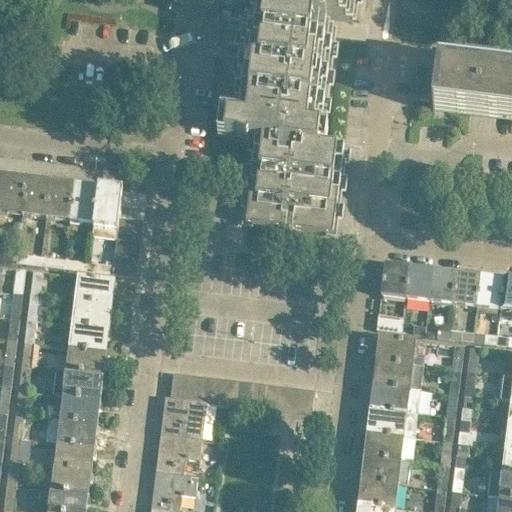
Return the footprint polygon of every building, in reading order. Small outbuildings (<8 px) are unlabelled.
[(293,233),(297,233),(327,237),(330,237),(333,237),(344,153),(319,149),(333,31),(321,30),(322,19),(353,23),(355,0),(177,0),(177,5),(218,10),(218,6),(243,9),(242,22),(246,22),(244,36),(241,61),(233,119),(227,118),(224,139),(257,143),(254,160),(247,211),(246,227),(247,227),(248,227),(281,231),(285,232),(283,249),(291,250),(293,233)] [(511,78),(438,69),(432,113),(434,114),(511,123),(511,78)] [(421,92),(421,95),(420,101),(420,102),(426,103),(430,103),(431,93),(427,93),(421,92)] [(0,215),(23,219),(28,181),(0,177),(0,215)] [(28,181),(23,219),(46,222),(51,184),(28,181)] [(46,222),(71,225),(75,187),(51,184),(46,222)] [(75,187),(71,225),(94,228),(99,190),(75,187)] [(123,193),(99,190),(94,228),(93,240),(117,243),(118,232),(118,231),(119,222),(121,209),(123,195),(123,193)] [(146,198),(123,195),(121,209),(119,222),(143,225),(146,198)] [(118,231),(118,232),(142,235),(143,225),(119,222),(118,231)] [(117,243),(117,244),(140,247),(142,235),(118,232),(117,243)] [(117,244),(115,255),(139,258),(140,247),(117,244)] [(1,265),(17,267),(18,257),(2,255),(1,265)] [(115,255),(114,267),(137,270),(139,258),(115,255)] [(41,260),(18,257),(17,267),(40,269),(41,260)] [(40,269),(65,273),(66,263),(41,260),(40,269)] [(89,266),(66,263),(65,273),(88,275),(89,266)] [(88,275),(113,278),(114,269),(89,266),(88,275)] [(114,267),(114,269),(113,278),(136,281),(137,270),(114,267)] [(381,299),(406,302),(410,272),(385,269),(384,269),(381,299)] [(16,272),(12,297),(22,298),(26,274),(16,272)] [(434,275),(410,272),(406,302),(430,305),(434,275)] [(33,274),(29,299),(39,300),(42,276),(33,274)] [(430,305),(454,308),(458,278),(434,275),(430,305)] [(482,281),(458,278),(454,308),(478,311),(482,281)] [(78,280),(75,305),(112,310),(116,285),(78,280)] [(478,311),(502,314),(506,284),(482,281),(478,311)] [(511,324),(511,284),(506,284),(502,314),(501,323),(511,324)] [(19,322),(22,298),(12,297),(9,321),(19,322)] [(26,323),(36,324),(39,300),(29,299),(26,323)] [(109,333),(112,310),(75,305),(72,329),(109,333)] [(377,334),(401,337),(403,321),(378,318),(377,334)] [(16,346),(19,322),(9,321),(6,345),(16,346)] [(33,348),(36,324),(26,323),(24,347),(33,348)] [(72,329),(69,352),(107,357),(109,333),(72,329)] [(412,338),(426,340),(427,332),(413,330),(412,338)] [(449,343),(451,334),(437,333),(436,341),(449,343)] [(449,343),(473,346),(474,337),(451,334),(449,343)] [(484,348),(497,349),(498,340),(486,338),(484,348)] [(379,340),(375,366),(414,370),(418,345),(379,340)] [(6,345),(3,369),(13,370),(16,346),(6,345)] [(21,371),(30,372),(33,348),(24,347),(21,371)] [(465,351),(455,349),(451,375),(461,376),(465,351)] [(69,352),(66,376),(104,381),(107,357),(69,352)] [(503,381),(511,381),(511,356),(506,356),(503,381)] [(468,364),(466,376),(477,378),(478,365),(468,364)] [(375,366),(372,389),(419,395),(422,371),(414,370),(375,366)] [(10,394),(13,370),(3,369),(0,393),(10,394)] [(27,396),(30,372),(21,371),(18,395),(27,396)] [(55,375),(52,399),(63,401),(101,405),(104,381),(66,376),(55,375)] [(451,375),(450,389),(460,390),(461,376),(451,375)] [(474,402),(477,378),(466,376),(463,401),(474,402)] [(170,402),(186,404),(189,379),(174,377),(170,402)] [(189,379),(186,404),(200,406),(203,381),(189,379)] [(203,381),(200,406),(207,407),(207,408),(212,408),(216,382),(203,381)] [(500,405),(511,406),(511,381),(503,381),(500,405)] [(228,384),(216,382),(212,408),(224,410),(228,384)] [(224,410),(227,410),(231,411),(237,411),(240,385),(228,384),(224,410)] [(252,387),(240,385),(237,411),(240,412),(249,413),(252,387)] [(249,413),(261,414),(264,388),(252,387),(249,413)] [(277,390),(264,388),(261,414),(267,415),(273,416),(277,390)] [(372,389),(370,413),(416,419),(419,395),(372,389)] [(273,416),(287,418),(290,392),(277,390),(273,416)] [(302,393),(290,392),(287,418),(298,419),(302,393)] [(0,393),(0,396),(0,416),(7,417),(10,394),(0,393)] [(298,419),(312,421),(315,395),(302,393),(298,419)] [(15,418),(25,419),(27,396),(18,395),(15,418)] [(455,423),(458,400),(448,399),(445,422),(455,423)] [(63,401),(60,424),(98,429),(101,405),(63,401)] [(170,402),(165,401),(161,440),(202,445),(207,408),(207,407),(200,406),(186,404),(170,402)] [(370,413),(367,436),(405,441),(413,442),(416,419),(370,413)] [(462,413),(460,424),(471,425),(472,414),(462,413)] [(22,444),(25,419),(15,418),(12,442),(22,444)] [(445,422),(444,434),(454,435),(455,423),(445,422)] [(48,423),(45,447),(57,448),(95,453),(98,429),(60,424),(48,423)] [(468,449),(471,425),(460,424),(457,448),(468,449)] [(405,441),(367,436),(364,460),(402,465),(405,441)] [(161,440),(163,440),(161,458),(158,458),(156,477),(158,477),(198,482),(198,481),(184,479),(186,462),(200,464),(202,445),(161,440)] [(12,442),(9,466),(19,467),(20,456),(31,457),(32,445),(22,444),(12,442)] [(449,471),(452,447),(442,446),(439,470),(449,471)] [(57,448),(54,472),(92,477),(95,453),(57,448)] [(457,448),(454,472),(465,473),(468,449),(457,448)] [(364,460),(361,484),(399,489),(406,490),(409,466),(402,465),(364,460)] [(16,491),(19,467),(9,466),(6,490),(16,491)] [(439,470),(437,486),(447,487),(449,471),(439,470)] [(54,472),(51,496),(89,500),(92,477),(54,472)] [(462,497),(465,473),(454,472),(451,495),(462,497)] [(487,500),(500,501),(511,502),(511,479),(503,478),(490,476),(487,500)] [(195,501),(198,482),(158,477),(156,495),(154,495),(151,511),(179,511),(181,500),(195,501)] [(361,484),(358,508),(391,511),(396,511),(399,489),(361,484)] [(13,511),(16,491),(6,490),(3,511),(13,511)] [(40,494),(39,506),(50,507),(49,511),(87,511),(89,500),(51,496),(40,494)] [(436,494),(434,509),(444,511),(446,495),(436,494)] [(511,511),(511,502),(500,501),(499,511),(511,511)]
